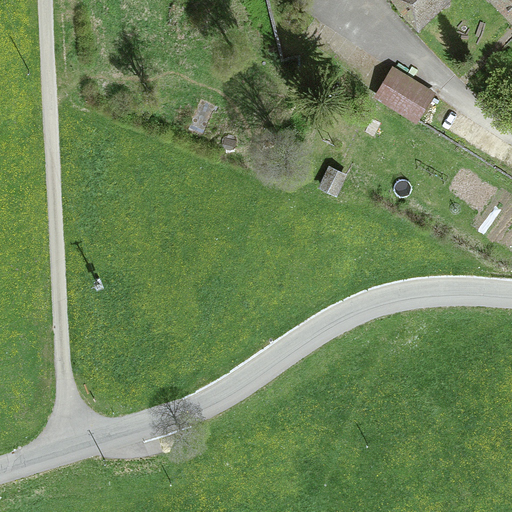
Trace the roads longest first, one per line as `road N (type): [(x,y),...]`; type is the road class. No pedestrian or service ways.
road 1 (tertiary): [(511,295),(424,293),(366,306),(220,396),(0,471)]
road 2 (track): [(87,443),(66,373),(44,0)]
